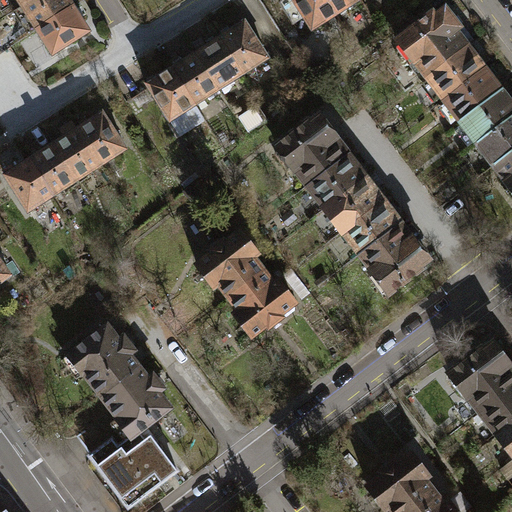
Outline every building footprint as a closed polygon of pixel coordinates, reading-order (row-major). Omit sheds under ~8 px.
[(30,0),(21,6),(37,30),(75,6),(70,0),(30,0)] [(289,0),(310,31),(335,15),(324,0),(289,0)] [(324,0),(335,15),(357,0),(324,0)] [(37,30),(53,55),(90,31),(75,6),(37,30)] [(397,41),(427,79),(471,45),(442,7),(397,41)] [(246,72),(271,56),(247,18),(222,35),(246,72)] [(221,89),(246,72),(222,35),(196,51),(221,89)] [(427,79),(444,101),(487,67),(471,45),(427,79)] [(195,105),(221,89),(196,51),(171,67),(195,105)] [(170,121),(195,105),(171,67),(146,84),(170,121)] [(444,101),(461,123),(505,88),(487,67),(444,101)] [(461,123),(477,144),(511,116),(511,97),(505,88),(461,123)] [(103,164),(128,147),(102,110),(77,126),(103,164)] [(278,146),(306,184),(347,153),(320,115),(278,146)] [(511,116),(477,144),(494,166),(511,152),(511,116)] [(78,181),(103,164),(77,126),(52,143),(78,181)] [(53,197),(78,181),(52,143),(27,160),(53,197)] [(511,152),(494,166),(511,190),(511,152)] [(306,184),(324,209),(367,178),(347,153),(306,184)] [(28,214),(53,197),(27,160),(3,177),(28,214)] [(324,209),(342,233),(384,200),(367,178),(324,209)] [(342,233),(357,254),(400,222),(384,200),(342,233)] [(357,254),(386,293),(430,261),(400,222),(357,254)] [(194,261),(224,300),(269,265),(239,227),(194,261)] [(0,283),(11,276),(0,260),(0,283)] [(224,300),(254,339),(299,304),(269,265),(224,300)] [(66,353),(98,394),(142,362),(110,320),(66,353)] [(446,371),(479,415),(511,389),(511,363),(492,337),(446,371)] [(98,394),(128,436),(143,424),(172,403),(142,362),(98,394)] [(511,389),(479,415),(497,439),(511,427),(511,389)] [(91,454),(129,504),(177,469),(143,424),(128,436),(115,446),(110,440),(91,454)] [(511,427),(497,439),(511,457),(511,427)] [(369,481),(392,511),(405,511),(444,482),(415,445),(369,481)] [(405,511),(467,511),(444,482),(405,511)]
